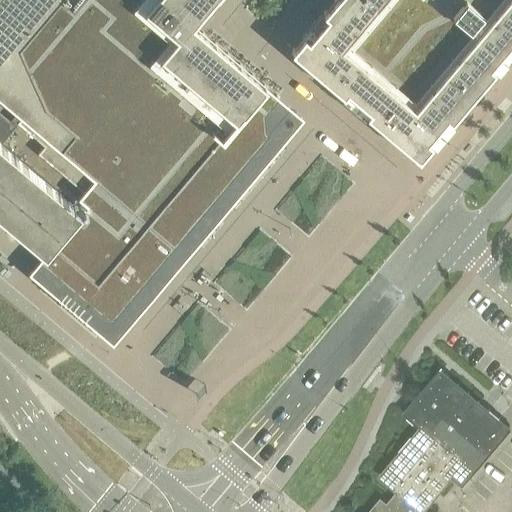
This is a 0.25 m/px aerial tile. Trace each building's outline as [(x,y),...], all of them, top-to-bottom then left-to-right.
[(0,0),(0,100),(17,115),(22,119),(18,124),(13,129),(14,130),(2,145),(82,212),(46,254),(42,258),(41,259),(39,262),(111,324),(272,134),(268,131),(266,116),(280,99),(194,26),(215,0),(0,0)] [(419,160),(511,50),(511,0),(334,0),(292,52),(419,160)] [(0,215),(46,254),(82,212),(2,145),(14,130),(13,129),(0,118),(0,215)] [(406,412),(422,426),(472,468),(507,428),(491,415),(441,370),(406,412)] [(399,491),(422,509),(450,477),(458,484),(472,468),(422,426),(381,475),(399,491)] [(425,511),(422,509),(399,491),(387,505),(380,500),(370,511),(425,511)]
